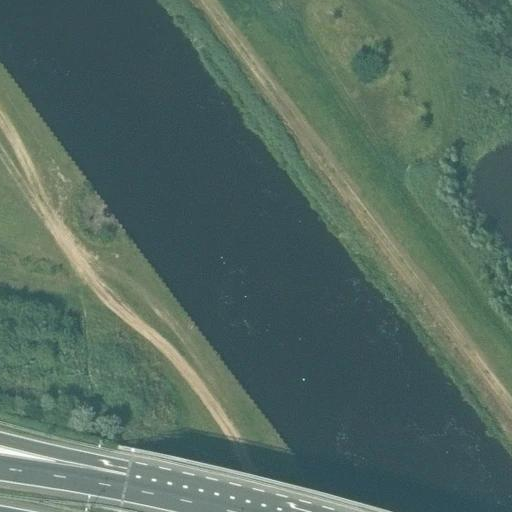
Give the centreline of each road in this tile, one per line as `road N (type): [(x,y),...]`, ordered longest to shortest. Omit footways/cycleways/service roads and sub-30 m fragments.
road 1 (track): [(511,402),(212,0)]
road 2 (track): [(0,293),(139,326),(219,411),(254,471),(265,511)]
road 3 (track): [(168,350),(130,285),(82,242),(0,106)]
road 4 (trunk): [(127,488),(0,435)]
road 5 (trunk): [(127,488),(0,468)]
